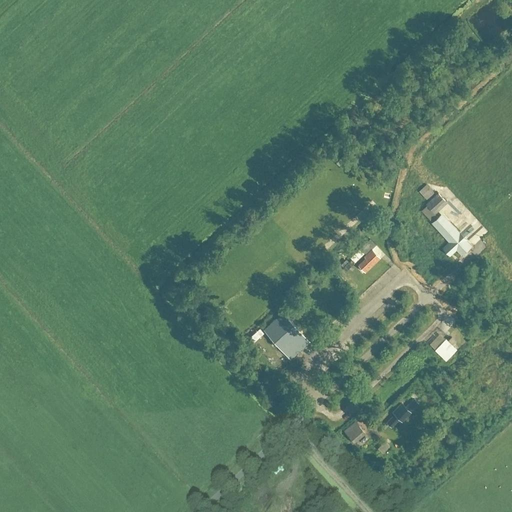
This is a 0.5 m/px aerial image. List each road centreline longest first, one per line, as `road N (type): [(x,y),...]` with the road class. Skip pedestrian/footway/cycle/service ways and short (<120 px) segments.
road 1 (unclassified): [(199,511),(453,273)]
road 2 (track): [(405,276),(391,225),(409,159),(511,59)]
